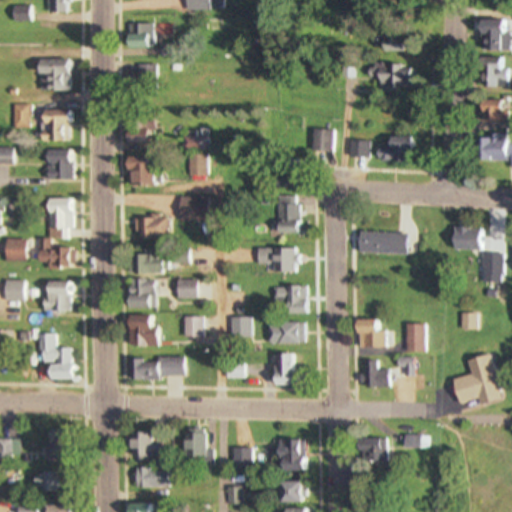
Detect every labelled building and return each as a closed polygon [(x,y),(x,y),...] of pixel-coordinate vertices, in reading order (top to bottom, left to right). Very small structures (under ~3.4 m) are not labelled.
[(55,0),(56,10),(69,10),(68,0),(55,0)] [(511,50),(511,19),(485,19),(485,50),(511,50)] [(141,48),(162,48),(162,26),(152,26),(152,34),(141,34),(141,48)] [(511,62),(502,62),(502,89),(511,89),(511,62)] [(52,63),(52,74),(67,74),(67,63),(52,63)] [(162,65),(143,65),(143,96),(162,96),(162,65)] [(163,142),(163,124),(133,124),(133,142),(163,142)] [(511,161),(511,132),(500,132),(500,161),(511,161)] [(0,134),(13,135),(11,150),(0,150),(0,134)] [(45,136),(73,136),(73,170),(45,169),(45,136)] [(419,159),(419,140),(385,138),(384,158),(419,159)] [(357,156),(374,156),(374,141),(357,141),(357,156)] [(138,186),(165,186),(165,159),(138,159),(138,186)] [(159,218),(159,236),(175,236),(175,218),(159,218)] [(459,251),(503,251),(503,228),(459,228),(459,251)] [(415,234),(378,234),(378,255),(415,255),(415,234)] [(152,275),(176,275),(176,256),(152,256),(152,275)] [(31,282),(10,281),(10,300),(31,300),(31,282)] [(138,296),(138,310),(163,310),(163,281),(151,281),(151,296),(138,296)] [(182,299),(204,299),(204,281),(182,281),(182,299)] [(53,282),(53,312),(79,312),(79,282),(53,282)] [(149,332),(149,347),(165,347),(165,315),(135,315),(135,332),(149,332)] [(459,381),(465,408),(511,396),(500,355),(477,361),(481,375),(459,381)] [(190,357),(150,357),(150,378),(190,378),(190,357)] [(382,389),(399,388),(399,377),(419,376),(419,357),(381,358),(382,389)] [(205,439),(194,439),(194,465),(214,465),(214,433),(205,433),(205,439)] [(304,442),(290,442),(290,456),(304,456),(304,442)] [(173,488),(173,470),(149,470),(149,488),(173,488)] [(279,502),(311,502),(311,483),(279,483),(279,502)]
